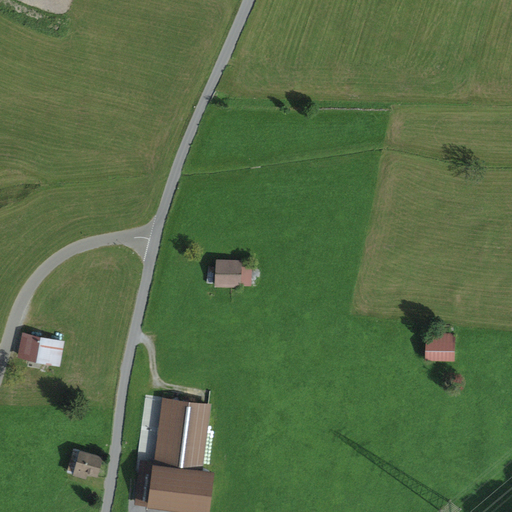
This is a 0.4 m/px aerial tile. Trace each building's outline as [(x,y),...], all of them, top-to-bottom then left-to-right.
[(218,260),(217,284),(239,285),(240,262),(218,260)] [(239,285),(250,286),(251,263),(240,262),(239,285)] [(429,333),(428,357),(453,358),(454,334),(429,333)] [(58,363),(62,341),(24,334),(19,355),(58,363)] [(140,470),(136,501),(206,510),(211,473),(201,472),(210,406),(164,400),(155,472),(140,470)] [(84,476),(86,471),(96,475),(102,457),(75,449),(68,471),(84,476)]
